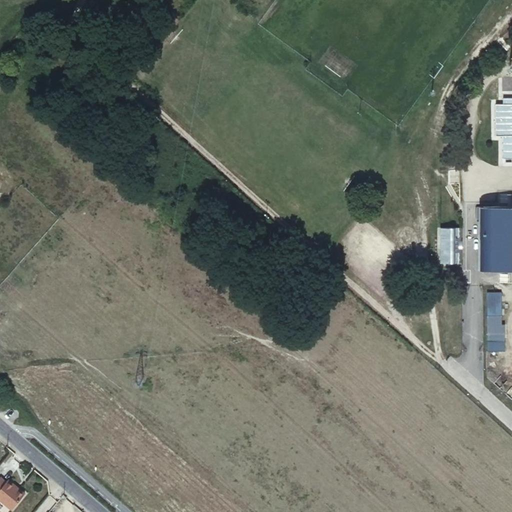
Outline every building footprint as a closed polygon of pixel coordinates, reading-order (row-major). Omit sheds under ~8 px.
[(502,166),(511,165),(511,102),(494,102),(494,134),(502,134),(502,166)] [(511,184),(502,185),(506,204),(510,204),(511,197),(511,184)] [(471,210),(481,217),(481,204),(471,197),(471,210)] [(481,204),(481,217),(481,268),(510,268),(510,204),(506,204),(481,204)] [(434,220),(434,255),(455,255),(455,220),(434,220)] [(480,286),(479,325),(497,325),(497,316),(494,316),(494,287),(480,286)] [(0,498),(9,507),(22,491),(6,477),(4,479),(0,475),(0,498)]
